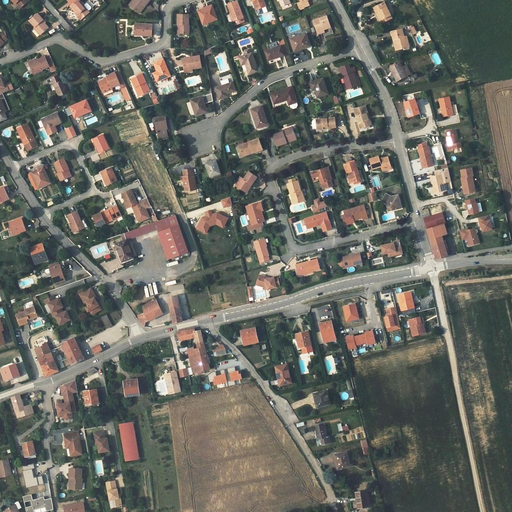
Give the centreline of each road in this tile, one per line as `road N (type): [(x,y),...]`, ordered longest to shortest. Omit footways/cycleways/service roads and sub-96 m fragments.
road 1 (residential): [(396,139),(305,152),(266,170),(291,251),(418,221)]
road 2 (residential): [(0,61),(55,38),(97,63),(163,44),(165,5),(180,0)]
road 3 (tertiary): [(431,267),(206,321)]
road 4 (residential): [(332,498),(255,376),(206,321)]
road 5 (residential): [(199,139),(273,77),(358,47)]
road 6 (track): [(447,334),(481,511)]
road 7 (residential): [(41,215),(89,189),(73,150),(60,146),(12,167)]
road 8 (unclassified): [(140,337),(106,282),(41,215)]
